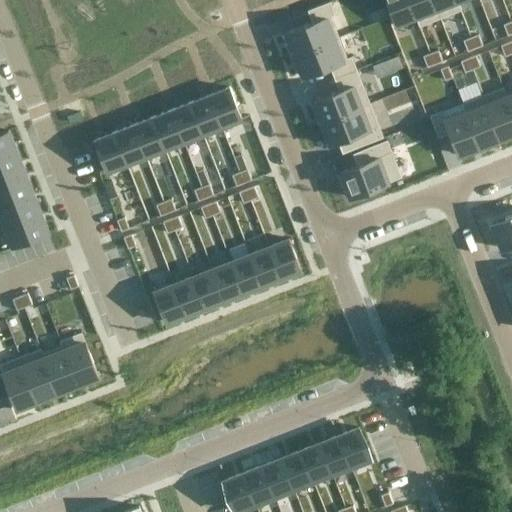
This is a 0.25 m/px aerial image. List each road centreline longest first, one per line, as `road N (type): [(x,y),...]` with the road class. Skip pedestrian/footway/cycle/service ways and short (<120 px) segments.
road 1 (residential): [(0,14),(131,348)]
road 2 (residential): [(325,238),(233,0)]
road 3 (residential): [(175,465),(382,381)]
road 4 (residential): [(511,349),(448,190)]
road 5 (residential): [(382,381),(325,238)]
road 6 (residential): [(448,190),(325,238)]
road 7 (residential): [(53,511),(175,465)]
